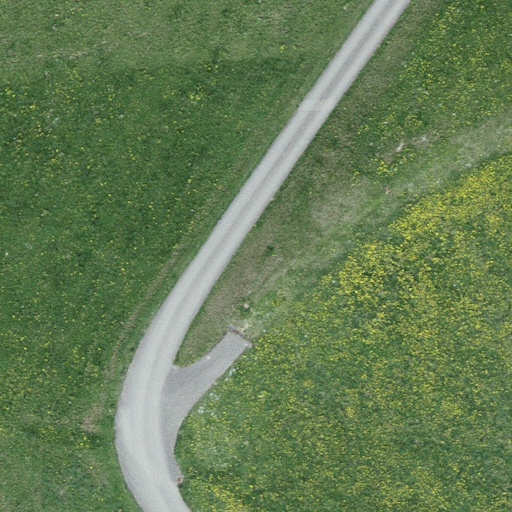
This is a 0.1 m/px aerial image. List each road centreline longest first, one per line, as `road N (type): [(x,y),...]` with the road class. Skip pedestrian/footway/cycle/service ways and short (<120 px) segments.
road 1 (unclassified): [(375,0),(151,330),(127,391),(123,436),(159,511)]
road 2 (track): [(123,436),(320,242),(511,134)]
